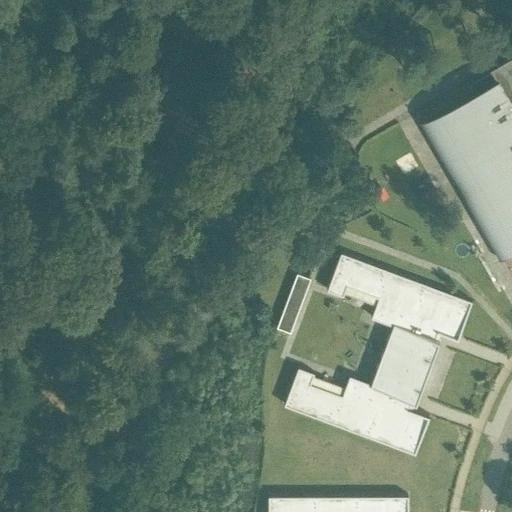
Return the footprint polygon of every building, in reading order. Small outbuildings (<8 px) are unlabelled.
[(474,92),(432,116),(445,138),(451,149),(477,193),(486,209),(478,214),(501,253),(511,246),(511,59),(493,71),(472,83),(470,79),(467,80),(467,81),(474,92)] [(297,364),(283,402),(414,451),(429,413),(412,407),(408,406),(411,398),(415,400),(438,338),(434,336),(437,329),(441,331),(457,337),(471,299),(340,250),(326,288),(342,294),(344,290),(347,282),(378,294),(376,302),(371,315),(393,323),(371,381),(349,373),(344,386),(341,394),(309,382),(312,374),(314,371),(297,364)] [(296,272),(294,279),(307,284),(310,277),(296,272)] [(279,318),(276,326),(289,331),(292,323),(279,318)] [(407,511),(407,493),(267,493),(267,511),(407,511)]
